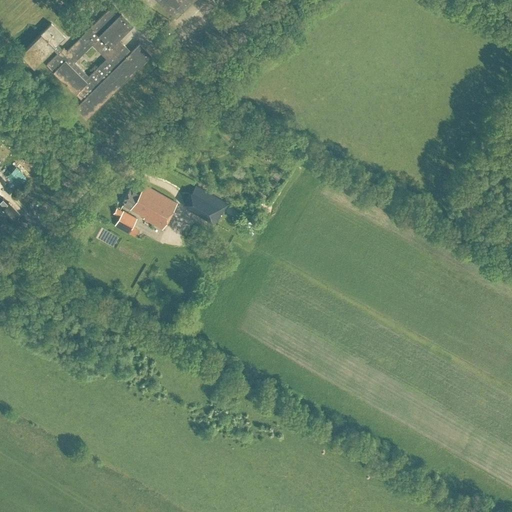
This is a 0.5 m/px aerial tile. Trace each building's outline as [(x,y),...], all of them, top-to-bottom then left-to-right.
[(84,2),(85,0),(78,0),(77,2),(89,14),(92,10),(84,2)] [(157,0),(170,12),(176,17),(193,0),(157,0)] [(121,11),(113,3),(91,25),(67,50),(64,46),(62,48),(58,43),(65,36),(51,22),(20,53),(34,67),(53,48),(58,52),(46,64),(53,70),(53,71),(75,93),(76,93),(83,99),(75,107),(86,119),(129,76),(130,77),(135,72),(134,71),(151,54),(139,42),(131,51),(118,38),(133,23),(121,11)] [(66,11),(74,19),(78,15),(70,8),(66,11)] [(291,146),(273,137),(270,143),(288,152),(289,151),(290,152),(293,148),(291,148),(291,146)] [(7,175),(18,185),(29,174),(19,164),(7,175)] [(0,190),(1,192),(12,180),(4,172),(0,175),(0,190)] [(144,216),(143,217),(162,228),(176,202),(144,184),(140,192),(130,186),(123,199),(124,200),(123,203),(144,216)] [(183,204),(216,223),(227,203),(226,202),(195,184),(183,204)] [(0,208),(0,210),(11,221),(12,220),(13,221),(16,218),(15,217),(20,213),(8,201),(8,202),(3,197),(3,198),(1,196),(0,197),(0,205),(1,207),(0,208)] [(115,224),(129,232),(136,218),(123,210),(123,211),(116,207),(113,212),(119,216),(115,224)] [(262,218),(265,214),(258,210),(258,211),(254,208),(252,212),(262,218)] [(249,220),(240,214),(237,218),(246,225),(249,220)] [(246,225),(245,226),(250,229),(248,232),(252,235),(258,227),(249,220),(246,225)]
